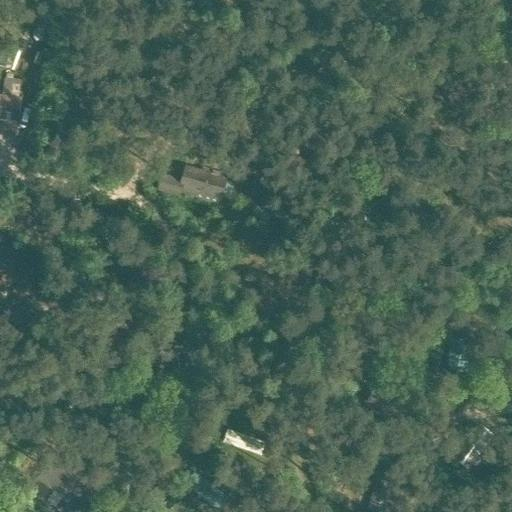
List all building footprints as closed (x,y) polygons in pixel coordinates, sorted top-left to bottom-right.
[(446,68),(436,75),(440,81),(450,75),(446,68)] [(0,93),(0,119),(17,122),(20,97),(19,96),(21,80),(5,78),(2,94),(0,93)] [(231,200),(236,185),(185,171),(183,178),(164,172),(159,190),(181,197),(183,192),(219,203),(221,197),(231,200)] [(0,282),(16,274),(4,253),(0,255),(0,282)] [(469,353),(446,353),(446,370),(469,370),(469,353)] [(382,418),(393,405),(375,389),(364,401),(382,418)] [(265,443),(234,432),(229,446),(261,456),(265,443)] [(480,434),(461,456),(471,464),(489,443),(480,434)] [(379,469),(372,507),(387,510),(395,472),(379,469)]
